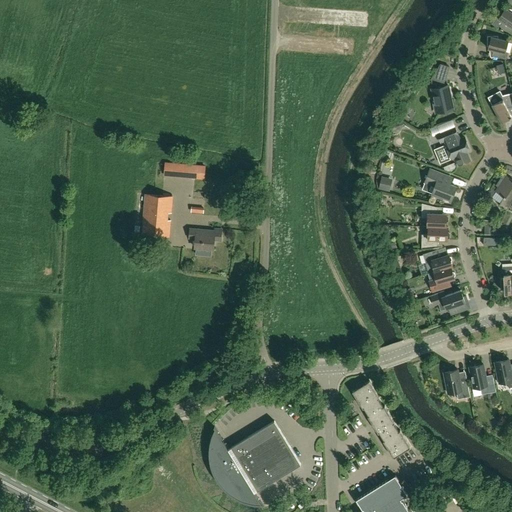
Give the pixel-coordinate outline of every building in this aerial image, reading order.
[(499,26),(511,34),(511,12),(510,11),(511,9),(501,6),(498,16),(499,16),(498,18),(503,21),(499,26)] [(506,59),(508,53),(505,52),(508,41),(497,38),(497,36),(487,36),(487,46),(488,46),(487,48),(493,50),(492,55),(506,59)] [(505,72),(503,63),(496,65),(498,74),(505,72)] [(449,66),(440,64),(432,77),(434,78),(433,81),(434,88),(431,89),(436,113),(453,109),(448,85),(443,86),(442,81),(444,81),(449,66)] [(507,107),(511,106),(511,92),(502,96),(499,91),(488,97),(501,122),(504,121),(511,120),(511,117),(507,107)] [(435,149),(440,163),(455,157),(459,165),(470,160),(466,152),(470,151),(464,137),(458,139),(456,135),(458,135),(454,126),(443,131),(440,125),(430,128),(433,135),(437,134),(440,142),(444,140),(446,144),(445,145),(435,149)] [(204,179),(205,165),(165,162),(164,176),(204,179)] [(449,184),(452,177),(429,169),(424,182),(434,186),(431,193),(442,197),(443,196),(451,199),(456,187),(449,184)] [(506,210),(511,198),(511,179),(506,175),(505,177),(503,176),(497,185),(499,186),(494,192),(502,197),(498,205),(506,210)] [(380,182),(379,188),(390,191),(391,185),(380,182)] [(172,213),(173,196),(145,193),(141,234),(170,237),(171,220),(168,219),(169,213),(172,213)] [(427,218),(427,226),(447,227),(445,226),(446,222),(448,221),(448,216),(446,215),(446,214),(434,213),(435,206),(421,203),(421,217),(427,218)] [(447,232),(447,227),(427,226),(428,226),(428,235),(421,234),(421,247),(434,246),(434,239),(447,240),(447,239),(449,237),(449,233),(447,232)] [(190,228),(189,237),(195,238),(195,247),(213,249),(214,240),(221,241),(222,230),(215,229),(214,231),(190,228)] [(429,273),(434,272),(452,266),(451,261),(451,259),(451,257),(449,256),(449,254),(437,258),(435,252),(435,250),(422,253),(423,256),(426,267),(427,266),(429,273)] [(452,266),(434,272),(436,278),(429,280),(432,291),(444,287),(443,281),(454,278),(454,276),(455,275),(454,272),(452,271),(451,267),(452,266)] [(504,293),(511,292),(511,266),(502,267),(502,275),(503,275),(504,278),(500,278),(500,289),(504,289),(504,293)] [(434,305),(444,302),(446,308),(448,308),(451,314),(463,310),(462,304),(462,303),(467,301),(466,296),(463,297),(460,290),(446,295),(444,290),(430,295),(434,305)] [(499,383),(507,381),(509,388),(511,387),(511,373),(511,374),(509,359),(507,359),(507,358),(501,359),(501,361),(495,362),(499,383)] [(476,366),(469,367),(473,388),(480,387),(482,394),(496,391),(493,378),(486,379),(483,364),(482,364),(481,363),(475,364),(476,366)] [(450,371),(444,372),(448,393),(456,392),(458,399),(470,397),(467,383),(461,384),(458,369),(456,370),(456,368),(450,369),(450,371)] [(357,388),(352,391),(357,399),(359,402),(367,415),(374,426),(387,447),(394,458),(411,447),(369,381),(365,384),(364,382),(361,382),(359,383),(357,385),(356,387),(357,388)] [(263,507),(264,507),(255,492),(301,464),(274,421),(228,449),(214,426),(214,427),(215,429),(214,432),(213,434),(212,437),(212,439),(211,442),(210,445),(210,447),(210,450),(210,453),(210,455),(210,458),(211,460),(211,463),(212,466),(212,468),(213,471),(214,473),(215,476),(217,478),(218,480),(219,482),(221,485),(223,487),(225,489),(227,491),(229,492),(231,494),(233,496),(235,497),(238,498),(240,499),(243,501),(245,501),(248,502),(250,503),(253,503),(256,504),(259,504),(261,504),(263,507)] [(400,487),(394,477),(355,501),(361,511),(362,511),(407,511),(408,511),(401,502),(400,500),(406,496),(401,489),(400,487)]
